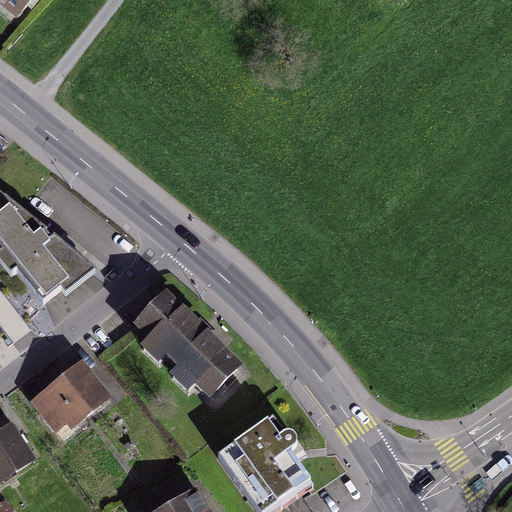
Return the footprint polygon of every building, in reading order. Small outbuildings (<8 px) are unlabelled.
[(45,0),(0,0),(0,25),(16,38),(45,0)] [(96,269),(2,191),(0,192),(0,248),(41,302),(96,269)] [(206,325),(169,289),(136,322),(147,334),(139,341),(203,405),(244,364),(206,325)] [(111,397),(82,363),(36,401),(65,436),(111,397)] [(280,439),(269,423),(219,458),(257,511),(279,511),(315,487),(293,457),(290,452),(297,448),(298,440),(293,435),(287,434),(280,439)] [(0,484),(33,462),(11,428),(0,435),(0,484)] [(207,511),(196,492),(162,511),(207,511)]
